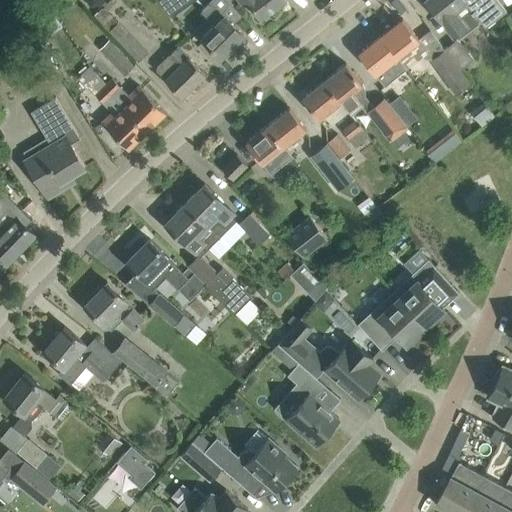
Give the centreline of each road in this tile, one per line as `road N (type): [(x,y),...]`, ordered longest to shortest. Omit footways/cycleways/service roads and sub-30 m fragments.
road 1 (residential): [(0,319),(191,124),(347,0)]
road 2 (residential): [(400,511),(511,261)]
